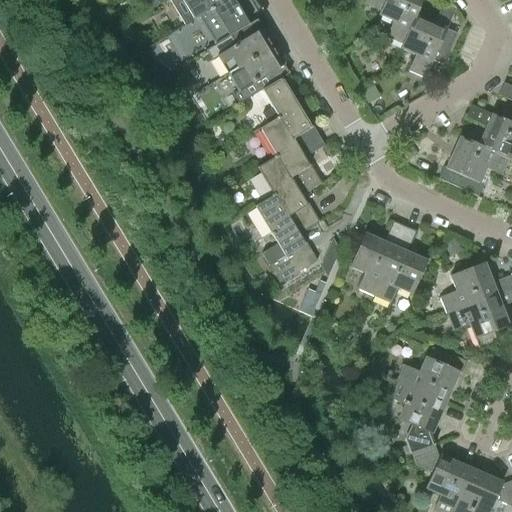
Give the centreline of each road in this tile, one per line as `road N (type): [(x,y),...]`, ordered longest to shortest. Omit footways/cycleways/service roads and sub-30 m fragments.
road 1 (tertiary): [(218,511),(0,151)]
road 2 (residential): [(364,143),(478,73),(494,31),(475,0)]
road 3 (residential): [(511,239),(401,190),(364,143)]
road 4 (residential): [(364,143),(278,0)]
